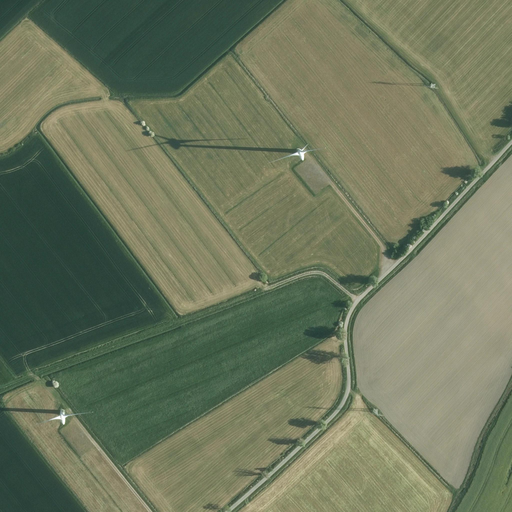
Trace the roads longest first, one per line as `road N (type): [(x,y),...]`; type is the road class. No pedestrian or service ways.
road 1 (unclassified): [(223,511),(343,402),(349,314),(358,300)]
road 2 (residential): [(358,300),(511,145)]
road 3 (track): [(37,375),(212,312)]
road 4 (unclassified): [(212,312),(314,273),(358,300)]
road 5 (track): [(396,263),(315,163)]
